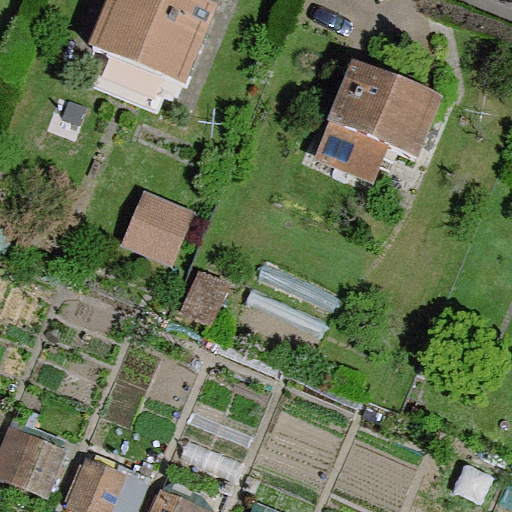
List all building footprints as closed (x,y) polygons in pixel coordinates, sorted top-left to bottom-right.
[(215,15),(181,0),(117,0),(97,51),(186,89),(215,15)] [(440,107),(356,72),(334,130),(387,151),(415,163),(440,107)] [(387,151),(334,130),(321,162),(373,184),(387,151)] [(179,264),(202,209),(153,188),(129,243),(179,264)] [(17,434),(4,473),(53,490),(66,451),(17,434)] [(90,457),(77,510),(84,511),(146,511),(156,474),(90,457)]
